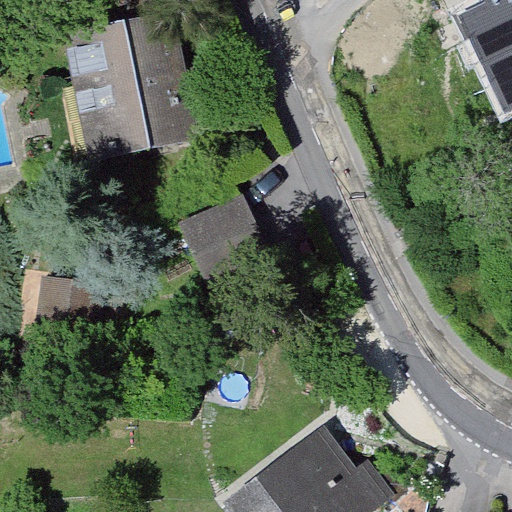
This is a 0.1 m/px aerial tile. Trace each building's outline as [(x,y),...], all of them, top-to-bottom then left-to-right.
[(511,0),(486,0),(488,4),(460,17),(508,114),(511,112),(511,0)] [(176,16),(78,28),(93,148),(191,136),(176,16)] [(251,208),(194,222),(210,289),(267,274),(251,208)] [(101,292),(51,286),(47,322),(97,328),(101,292)] [(380,511),(328,440),(237,507),(241,511),(380,511)]
